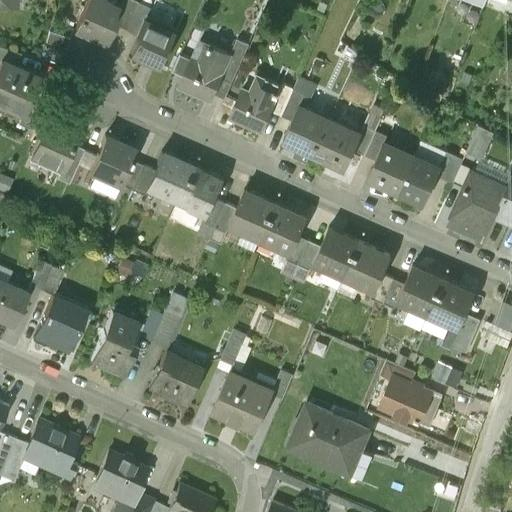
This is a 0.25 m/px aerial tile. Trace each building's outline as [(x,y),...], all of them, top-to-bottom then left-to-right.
[(86,0),(75,24),(106,39),(113,23),(121,6),(109,0),(86,0)] [(113,23),(126,29),(138,1),(135,0),(123,0),(121,6),(113,23)] [(150,7),(138,1),(126,29),(137,34),(145,18),(150,7)] [(175,32),(145,18),(137,34),(130,51),(160,65),(175,32)] [(70,35),(49,28),(46,39),(66,46),(70,35)] [(236,35),(229,51),(230,51),(220,75),(232,80),(249,41),(236,35)] [(204,61),(191,55),(179,81),(210,95),(220,75),(230,51),(229,51),(212,43),(204,61)] [(20,51),(0,44),(0,57),(15,64),(20,51)] [(15,64),(0,57),(0,98),(22,108),(26,99),(37,73),(15,64)] [(263,75),(255,93),(242,87),(231,112),(261,126),(281,83),(263,75)] [(293,85),(281,113),(291,117),(298,101),(300,102),(305,90),(293,85)] [(38,104),(26,99),(22,108),(17,120),(29,125),(38,104)] [(300,102),(298,101),(291,117),(282,136),(314,150),(329,118),(313,112),(315,107),(313,106),(312,107),(300,102)] [(366,121),(374,125),(382,105),(373,102),(366,121)] [(329,118),(314,150),(345,164),(359,132),(345,125),(346,122),(330,115),(329,118)] [(76,131),(46,118),(32,150),(61,163),(62,163),(72,141),(76,131)] [(478,122),(466,148),(481,155),(493,129),(478,122)] [(135,146),(105,133),(89,166),(104,173),(103,176),(119,183),(119,182),(130,157),(135,146)] [(72,141),(62,163),(61,163),(56,174),(68,179),(83,146),(72,141)] [(382,141),(367,174),(398,188),(411,159),(409,158),(395,152),(397,148),(382,141)] [(154,167),(147,182),(161,189),(160,191),(177,199),(192,164),(161,150),(154,167)] [(439,164),(412,152),(409,158),(411,159),(398,188),(423,199),(439,164)] [(130,157),(119,182),(132,187),(143,162),(130,157)] [(143,162),(132,187),(143,192),(147,182),(154,167),(143,162)] [(223,178),(192,164),(177,199),(193,206),(194,204),(207,210),(209,210),(216,194),(223,178)] [(506,186),(470,170),(450,213),(487,230),(494,214),(493,213),(506,186)] [(12,177),(0,171),(0,186),(6,189),(12,177)] [(511,171),(506,186),(493,213),(494,214),(511,221),(511,171)] [(276,202),(245,188),(238,204),(231,220),(232,221),(245,227),(244,229),(260,236),(276,202)] [(227,199),(216,194),(209,210),(207,210),(203,219),(216,224),(227,199)] [(238,204),(227,199),(216,224),(228,230),(232,221),(231,220),(238,204)] [(306,215),(276,202),(260,236),(277,244),(278,241),(292,248),(306,215)] [(329,226),(314,260),(328,266),(322,279),(338,286),(344,274),(359,239),(329,226)] [(390,253),(359,239),(344,274),(360,282),(361,279),(375,285),(382,272),(390,253)] [(41,257),(31,281),(43,286),(53,263),(41,257)] [(53,263),(43,286),(55,291),(65,268),(53,263)] [(404,281),(398,296),(412,302),(411,304),(427,312),(443,277),(412,263),(404,281)] [(375,285),(371,295),(382,300),(393,277),(382,272),(375,285)] [(393,277),(382,300),(394,305),(398,296),(404,281),(393,277)] [(474,291),(443,277),(427,312),(457,325),(458,326),(466,310),(474,291)] [(3,284),(0,283),(0,314),(15,321),(29,289),(5,278),(3,284)] [(86,308),(53,294),(37,331),(70,345),(86,308)] [(150,307),(140,330),(153,336),(163,312),(150,307)] [(163,312),(153,336),(168,342),(180,314),(165,308),(163,312)] [(466,310),(458,326),(457,325),(449,342),(465,349),(480,317),(466,310)] [(137,341),(103,327),(90,356),(124,371),(137,341)] [(235,327),(222,356),(234,361),(247,332),(235,327)] [(205,364),(165,346),(148,383),(189,401),(205,364)] [(416,369),(387,357),(381,372),(392,377),(394,372),(411,379),(416,369)] [(293,371),(281,366),(273,385),(271,390),(283,395),(293,371)] [(273,385),(231,367),(212,410),(254,429),(271,390),(273,385)] [(411,379),(394,372),(392,377),(380,402),(396,409),(398,415),(404,417),(409,415),(430,424),(443,393),(411,379)] [(369,426),(306,398),(287,442),(338,465),(348,442),(359,447),(369,426)] [(0,400),(0,425),(10,405),(0,400)] [(27,441),(22,453),(23,453),(67,473),(73,460),(66,457),(77,435),(38,417),(27,441)] [(2,432),(0,437),(0,470),(13,436),(2,432)] [(27,441),(13,436),(0,470),(0,473),(13,479),(23,453),(22,453),(27,441)] [(123,455),(108,449),(93,482),(118,493),(132,499),(135,491),(146,465),(133,459),(134,457),(132,454),(127,451),(124,452),(123,455)] [(210,511),(217,498),(178,481),(167,506),(164,511),(210,511)] [(132,499),(118,493),(110,511),(148,511),(153,499),(135,491),(132,499)] [(298,511),(300,509),(273,498),(267,511),(298,511)] [(148,511),(164,511),(167,506),(153,499),(148,511)]
